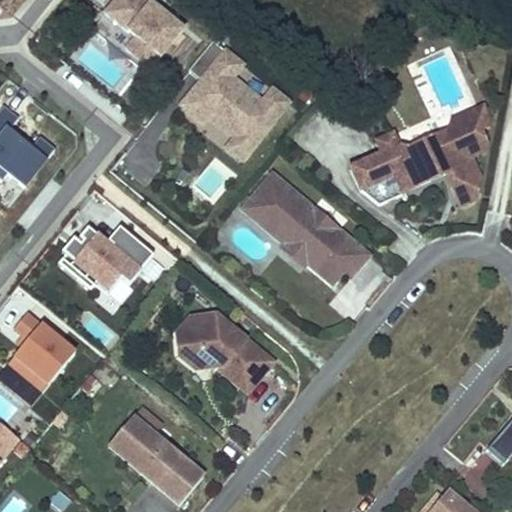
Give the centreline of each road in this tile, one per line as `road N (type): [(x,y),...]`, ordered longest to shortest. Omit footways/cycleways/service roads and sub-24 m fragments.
road 1 (residential): [(511,269),(481,241),(420,264),(215,511)]
road 2 (residential): [(0,293),(120,137),(9,47)]
road 3 (residential): [(375,511),(511,349)]
